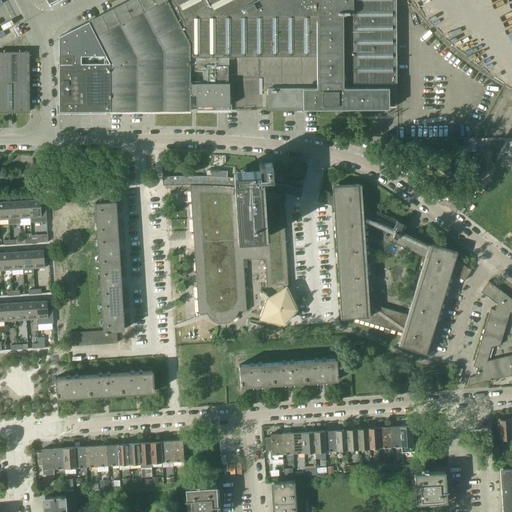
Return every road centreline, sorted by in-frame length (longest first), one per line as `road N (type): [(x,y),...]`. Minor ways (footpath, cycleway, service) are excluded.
road 1 (residential): [(16,431),(249,415)]
road 2 (residential): [(249,415),(478,400)]
road 3 (residential): [(153,354),(137,140)]
road 4 (residential): [(494,255),(392,178),(319,149)]
road 5 (residential): [(319,149),(137,140)]
road 6 (residential): [(315,314),(307,200),(319,149)]
